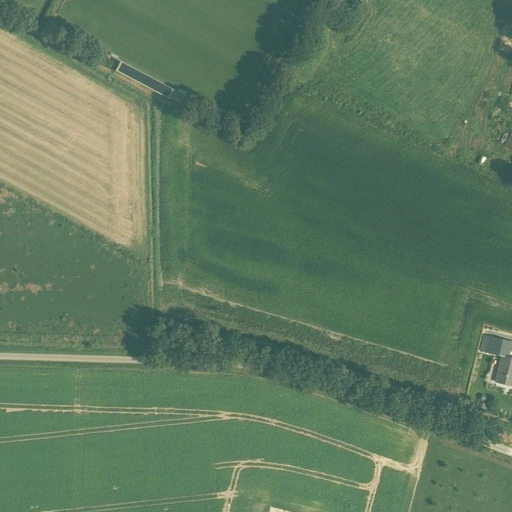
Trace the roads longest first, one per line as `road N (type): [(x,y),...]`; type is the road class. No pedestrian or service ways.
road 1 (unclassified): [(511,452),(223,363),(0,358)]
road 2 (residential): [(391,0),(365,53),(499,106)]
